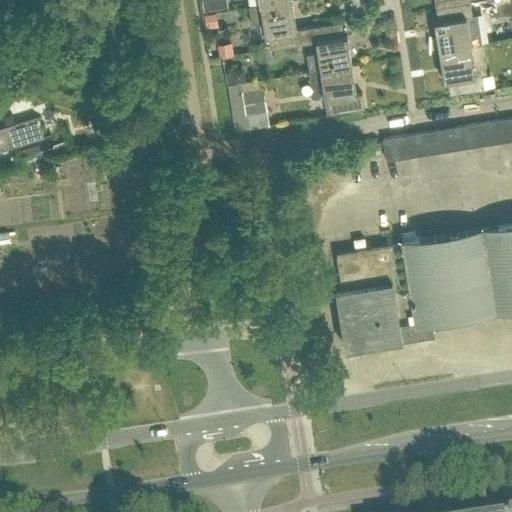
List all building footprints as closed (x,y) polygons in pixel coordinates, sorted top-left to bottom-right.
[(306,41),(304,27),(297,28),(292,0),(284,0),(249,6),(252,22),(263,21),(265,34),(268,33),(270,47),(306,41)] [(438,49),(482,42),(477,12),(472,13),(470,0),(436,6),(438,19),(434,19),(438,49)] [(215,13),(203,15),(205,27),(217,25),(215,13)] [(308,70),(319,68),(352,63),(347,34),(343,34),(341,21),(304,27),(306,41),(315,40),(317,51),(306,53),(308,70)] [(482,42),(438,49),(443,79),(447,79),(449,92),(483,87),(481,73),(486,72),(482,42)] [(352,63),(319,68),(308,70),(311,87),(322,85),(324,99),(327,98),(330,112),(365,106),(362,92),(357,93),(352,63)] [(43,135),(37,115),(6,125),(6,124),(0,125),(0,148),(13,145),(12,145),(43,135)] [(511,135),(509,117),(499,118),(502,141),(511,139),(511,135)] [(499,118),(488,120),(491,142),(502,141),(499,118)] [(488,120),(477,122),(481,144),(491,142),(488,120)] [(477,122),(467,123),(470,146),(481,144),(477,122)] [(467,123),(456,125),(460,147),(470,146),(467,123)] [(456,125),(446,127),(449,149),(460,147),(456,125)] [(446,127),(435,129),(439,151),(449,149),(446,127)] [(435,129),(425,130),(428,152),(439,151),(435,129)] [(425,130),(414,132),(418,154),(428,152),(425,130)] [(414,132),(404,134),(407,156),(418,154),(414,132)] [(397,157),(407,156),(404,134),(393,135),(397,157)] [(382,137),(386,159),(397,157),(393,135),(382,137)] [(511,305),(511,220),(401,238),(402,240),(335,251),(342,294),(337,295),(344,341),(399,332),(401,340),(434,335),(432,318),(511,305)]
